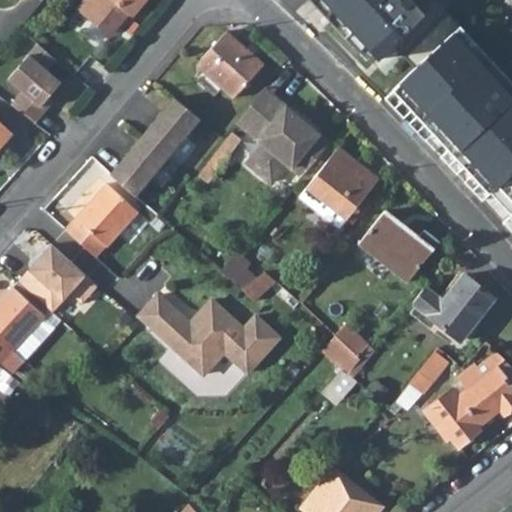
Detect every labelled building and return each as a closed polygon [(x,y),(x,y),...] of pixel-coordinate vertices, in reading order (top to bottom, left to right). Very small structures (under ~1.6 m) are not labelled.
[(133,14),(144,0),(84,0),(79,7),(110,33),(129,10),(133,14)] [(437,0),(310,0),(385,76),(448,13),(437,0)] [(196,64),(233,98),(263,65),(226,30),(196,64)] [(511,101),(449,35),(393,85),(488,190),(511,170),(511,101)] [(20,93),(10,105),(34,125),(53,103),(48,97),(59,82),(47,71),(56,61),(35,45),(5,81),(20,93)] [(263,88),(236,121),(247,130),(274,97),(263,88)] [(167,157),(198,119),(173,96),(141,135),(167,157)] [(329,142),(274,97),(247,130),(263,143),(247,162),(270,181),(286,162),(302,175),(329,142)] [(0,119),(0,146),(14,131),(0,119)] [(208,182),(215,173),(240,140),(241,139),(232,132),(198,175),(208,182)] [(135,196),(167,157),(141,135),(110,173),(135,196)] [(337,148),(306,187),(346,219),(377,179),(337,148)] [(105,184),(65,229),(94,256),(104,244),(106,246),(137,212),(105,184)] [(383,212),(358,243),(406,282),(431,249),(383,212)] [(51,244),(17,281),(51,312),(69,293),(81,304),(95,287),(51,244)] [(237,251),(221,269),(234,281),(250,262),(237,251)] [(427,312),(426,315),(458,340),(491,298),(462,275),(441,301),(438,298),(427,312)] [(51,312),(17,281),(0,300),(0,358),(2,360),(14,371),(59,319),(51,312)] [(158,292),(133,316),(201,378),(223,356),(245,377),(282,339),(256,313),(243,326),(210,298),(188,320),(158,292)] [(347,324),(335,336),(358,357),(369,344),(347,324)] [(335,336),(320,354),(340,371),(347,376),(359,361),(360,359),(358,357),(335,336)] [(436,347),(399,393),(408,400),(417,388),(422,392),(447,361),(439,355),(442,352),(436,347)] [(511,368),(504,360),(484,376),(474,364),(457,376),(466,388),(457,395),(451,389),(427,408),(459,449),(480,433),(476,427),(499,410),(503,415),(511,408),(511,368)] [(311,493),(301,507),(307,511),(375,511),(381,506),(332,467),(311,493)]
